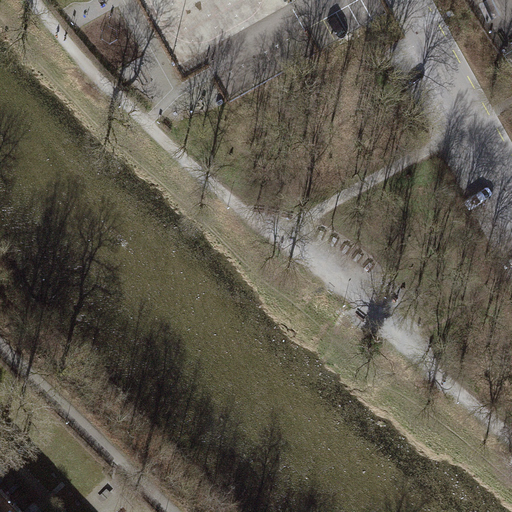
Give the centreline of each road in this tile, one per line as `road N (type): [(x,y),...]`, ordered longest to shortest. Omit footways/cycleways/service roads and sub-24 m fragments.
road 1 (track): [(31,0),(143,124),(511,438)]
road 2 (residential): [(412,0),(511,179)]
